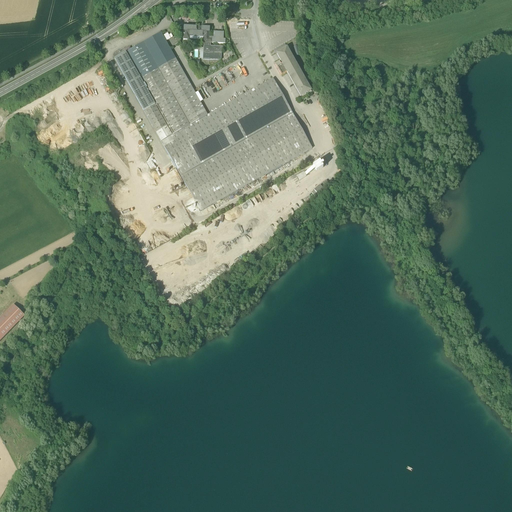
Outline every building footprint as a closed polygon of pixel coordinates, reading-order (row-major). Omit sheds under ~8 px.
[(190,27),(190,28),(190,37),(195,37),(204,38),(204,40),(204,44),(209,44),(209,39),(209,38),(210,28),(203,28),(193,27),(190,27)] [(212,39),(212,44),(225,44),(225,40),(223,40),(224,33),(213,32),(213,38),(209,38),(209,39),(212,39)] [(272,79),(207,116),(200,103),(195,94),(175,58),(166,42),(163,36),(161,33),(115,59),(161,142),(200,212),(311,149),(312,149),(273,79),(272,79)] [(168,34),(163,36),(166,42),(171,39),(168,34)] [(212,39),(209,39),(209,44),(204,44),(204,48),(204,58),(203,59),(222,60),(222,52),(223,52),(223,47),(211,47),(211,44),(212,44),(212,39)] [(287,72),(300,97),(311,91),(287,48),(276,54),(282,64),(278,66),(283,74),(287,72)] [(187,52),(185,53),(191,64),(193,63),(187,52)] [(71,101),(80,95),(78,91),(68,97),(71,101)] [(312,196),(315,199),(322,193),(319,190),(312,196)] [(0,319),(0,341),(25,316),(14,305),(0,319)]
